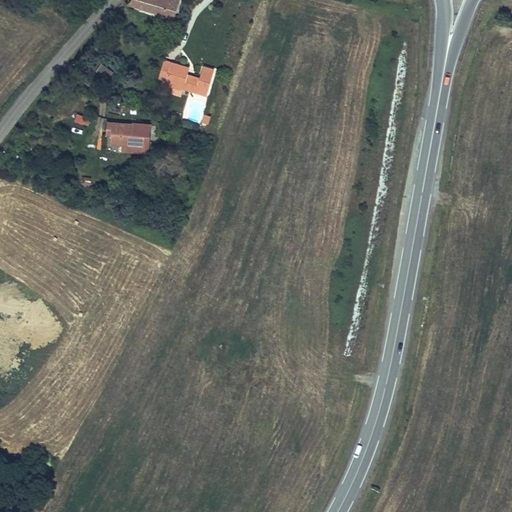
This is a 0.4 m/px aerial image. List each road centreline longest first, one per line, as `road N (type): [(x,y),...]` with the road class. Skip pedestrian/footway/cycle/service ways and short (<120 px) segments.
road 1 (primary): [(337,511),(380,408),(443,74)]
road 2 (residential): [(0,138),(111,0)]
